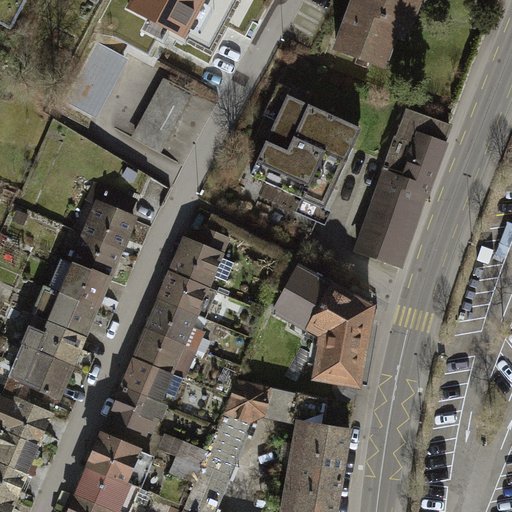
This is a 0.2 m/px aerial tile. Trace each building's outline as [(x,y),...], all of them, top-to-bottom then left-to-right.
[(135,0),(131,8),(148,17),(211,51),(238,0),(135,0)] [(437,0),(358,0),(349,25),(340,51),(398,72),(413,30),(425,35),(437,0)] [(111,51),(81,107),(100,117),(131,62),(111,51)] [(170,81),(140,136),(159,147),(190,92),(170,81)] [(274,114),(284,117),(292,95),(282,91),(274,114)] [(302,94),(259,173),(329,210),(345,181),(372,131),(302,94)] [(398,105),(356,252),(413,268),(450,139),(455,121),(398,105)] [(107,188),(87,235),(122,250),(135,219),(127,216),(134,200),(107,188)] [(186,241),(173,272),(208,286),(213,275),(227,281),(234,262),(220,256),(228,239),(205,229),(197,246),(186,241)] [(122,250),(87,235),(75,264),(110,279),(122,250)] [(110,279),(75,264),(63,259),(50,288),(97,307),(110,279)] [(300,393),(355,405),(372,308),(288,262),(269,307),(275,309),(247,382),(300,393)] [(218,290),(208,286),(173,272),(161,300),(196,315),(206,319),(218,290)] [(97,307),(50,288),(50,287),(37,316),(85,336),(97,307)] [(196,315),(161,300),(149,329),(184,344),(197,349),(205,332),(192,327),(196,315)] [(85,336),(37,316),(25,345),(73,365),(85,336)] [(184,344),(149,329),(136,358),(171,373),(184,344)] [(60,396),(73,365),(25,345),(4,394),(23,402),(31,383),(60,396)] [(171,373),(136,358),(124,387),(159,402),(171,373)] [(239,380),(184,511),(186,511),(213,511),(252,421),(264,415),(294,421),(300,393),(247,382),(239,380)] [(159,402),(124,387),(111,417),(146,432),(147,430),(152,432),(158,418),(162,419),(168,405),(159,402)] [(336,511),(355,405),(300,393),(294,421),(300,424),(293,464),(286,463),(283,480),(290,480),(285,510),(299,511),(336,511)] [(52,414),(23,402),(4,394),(3,398),(1,397),(0,400),(0,428),(39,445),(52,414)] [(0,461),(27,473),(39,445),(0,428),(0,461)] [(150,455),(104,436),(90,466),(141,488),(152,463),(150,455)] [(0,494),(15,501),(27,473),(0,461),(0,494)] [(130,511),(141,488),(90,466),(78,495),(118,511),(130,511)] [(0,511),(10,511),(15,501),(0,494),(0,511)] [(118,511),(78,495),(71,511),(118,511)]
